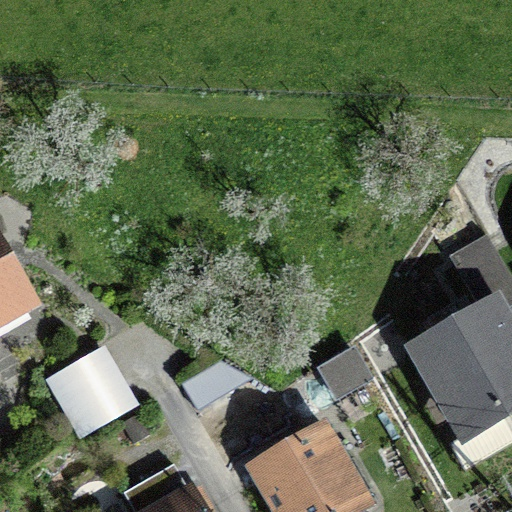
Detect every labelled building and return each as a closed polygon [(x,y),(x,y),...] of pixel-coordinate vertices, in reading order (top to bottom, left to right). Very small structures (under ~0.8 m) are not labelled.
[(0,243),(0,342),(42,319),(0,243)] [(511,327),(503,312),(410,366),(468,466),(511,440),(511,327)] [(102,344),(42,378),(75,436),(135,402),(102,344)] [(353,352),(329,367),(344,391),(368,377),(353,352)] [(229,359),(186,386),(200,408),(243,382),(229,359)] [(373,511),(329,440),(254,485),(270,511),(373,511)] [(201,511),(195,500),(175,511),(201,511)]
